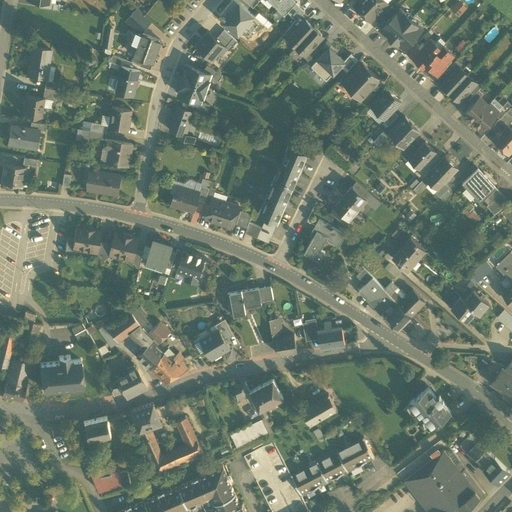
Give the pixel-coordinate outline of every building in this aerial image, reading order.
[(58,3),(49,1),(41,0),(40,6),(57,9),(58,3)] [(237,0),(231,0),(220,13),(227,18),(240,2),(237,0)] [(274,0),(273,2),(285,13),(287,10),(296,1),(297,0),(274,0)] [(366,15),(371,19),(387,2),(385,0),(358,0),(354,4),(359,9),(358,11),(358,13),(361,17),(364,17),(366,15)] [(456,0),(451,6),(460,14),(468,5),(462,0),(456,0)] [(296,1),(287,10),(296,19),(305,9),(296,1)] [(227,18),(225,20),(238,31),(241,27),(252,15),(253,13),(240,2),(227,18)] [(403,47),(404,47),(411,39),(422,28),(400,7),(389,19),(382,27),(390,35),(389,36),(394,40),(395,39),(403,47)] [(127,19),(139,31),(141,30),(150,20),(137,8),(127,19)] [(248,33),(259,21),(252,15),(241,27),(248,33)] [(376,24),(381,28),(382,27),(389,19),(385,15),(376,24)] [(290,35),(298,43),(314,26),(307,19),(304,19),(296,28),(289,35),(290,35)] [(282,34),(287,39),(288,37),(290,35),(289,35),(296,28),(291,24),(282,34)] [(492,25),(485,35),(490,39),(497,28),(492,25)] [(321,33),(314,26),(298,43),(307,51),(313,44),(321,36),(321,33)] [(224,28),(216,37),(226,46),(229,49),(237,39),(224,28)] [(221,52),(226,46),(216,37),(209,31),(197,45),(212,58),(219,50),(221,52)] [(153,61),(153,62),(161,39),(143,32),(135,55),(143,58),(153,61)] [(297,45),(298,43),(290,35),(288,37),(297,45)] [(423,65),(425,62),(441,46),(435,41),(430,36),(421,47),(412,55),(423,65)] [(440,36),(435,41),(441,46),(443,43),(446,40),(440,36)] [(463,36),(454,45),(459,50),(468,41),(463,36)] [(325,50),(329,46),(332,43),(328,38),(321,46),(325,50)] [(402,48),(407,52),(408,51),(415,44),(411,39),(404,47),(403,47),(402,48)] [(408,51),(412,55),(421,47),(416,42),(415,44),(408,51)] [(298,43),(297,45),(305,52),(307,51),(298,43)] [(443,43),(441,46),(425,62),(435,72),(444,63),(453,52),(443,43)] [(303,54),(308,59),(318,48),(313,44),(307,51),(305,52),(303,54)] [(27,73),(46,76),(51,48),(31,45),(27,73)] [(344,59),(329,46),(325,50),(311,65),(313,66),(325,78),(326,79),(340,64),(345,60),(344,59)] [(351,52),(344,59),(345,60),(340,64),(347,70),(358,58),(351,52)] [(109,59),(121,64),(123,57),(114,54),(109,59)] [(141,64),(150,68),(153,61),(143,58),(141,64)] [(456,58),(448,67),(447,68),(451,73),(457,66),(458,66),(461,63),(456,58)] [(359,98),(360,98),(370,88),(380,78),(363,62),(343,82),(344,83),(346,81),(362,95),(359,98)] [(440,76),(447,68),(448,67),(444,63),(435,72),(440,76)] [(207,64),(203,70),(211,73),(210,73),(219,79),(222,73),(207,64)] [(181,78),(207,87),(210,79),(209,79),(210,73),(211,73),(203,70),(189,65),(187,71),(185,70),(184,75),(182,75),(181,78)] [(116,90),(134,95),(140,70),(122,66),(116,90)] [(325,78),(313,66),(308,71),(320,83),(325,78)] [(443,84),(450,91),(466,74),(458,66),(457,66),(451,73),(443,81),(443,84)] [(475,82),(466,74),(450,91),(458,97),(461,97),(469,89),(475,82)] [(207,87),(181,78),(180,81),(181,83),(180,87),(181,87),(179,93),(193,98),(201,101),(201,100),(203,95),(204,95),(207,87)] [(469,89),(473,93),(478,87),(483,83),(478,78),(475,82),(469,89)] [(45,79),(44,86),(57,88),(58,81),(45,79)] [(344,83),(359,98),(362,95),(346,81),(344,83)] [(55,99),(57,88),(44,86),(42,96),(43,96),(43,97),(55,99)] [(469,98),(473,102),(479,95),(480,95),(483,92),(478,87),(473,93),(469,98)] [(357,100),(362,106),(370,97),(375,93),(370,88),(360,98),(359,98),(357,100)] [(373,104),(386,117),(393,109),(401,101),(388,88),(373,104)] [(22,113),(40,116),(43,97),(43,96),(42,96),(26,94),(22,113)] [(464,111),(473,120),(488,103),(480,95),(479,95),(473,102),(464,111)] [(494,97),(489,102),(498,110),(502,105),(494,97)] [(210,103),(201,100),(201,101),(193,98),(191,104),(208,109),(210,103)] [(495,113),(500,117),(507,110),(511,103),(507,99),(502,105),(498,110),(495,113)] [(489,102),(488,103),(473,120),(472,121),(480,129),(495,113),(498,110),(489,102)] [(371,106),(384,118),(386,117),(373,104),(371,106)] [(179,132),(183,134),(183,133),(191,110),(178,105),(170,129),(179,132)] [(110,125),(128,128),(131,109),(113,106),(110,125)] [(384,118),(371,106),(367,110),(379,122),(382,119),(384,118)] [(382,119),(388,124),(398,114),(393,109),(386,117),(384,118),(382,119)] [(511,119),(511,114),(507,110),(500,117),(494,123),(502,130),(507,124),(508,124),(511,119)] [(403,145),(409,139),(419,129),(405,115),(389,132),(403,145)] [(38,129),(42,129),(43,122),(30,120),(30,127),(39,128),(38,129)] [(91,121),(90,130),(103,132),(104,123),(91,121)] [(26,146),(36,147),(38,129),(39,128),(30,127),(23,126),(23,125),(21,125),(10,124),(9,132),(8,141),(27,144),(26,146)] [(494,138),(508,152),(511,148),(511,127),(511,128),(508,124),(507,124),(502,130),(494,138)] [(80,139),(89,141),(90,137),(89,136),(90,130),(82,128),(80,139)] [(374,139),(379,144),(388,134),(384,129),(374,139)] [(102,139),(103,132),(90,130),(89,136),(90,137),(102,139)] [(177,138),(190,142),(192,136),(183,133),(183,134),(179,132),(177,138)] [(109,162),(129,165),(130,155),(129,155),(131,142),(108,139),(106,148),(111,148),(109,162)] [(398,150),(403,155),(413,144),(409,139),(403,145),(398,150)] [(410,157),(419,166),(435,150),(425,140),(418,148),(409,157),(410,157)] [(296,147),(307,151),(309,146),(298,141),(296,147)] [(267,216),(277,221),(308,152),(307,151),(296,147),(290,144),(259,213),(267,216)] [(418,148),(413,144),(403,155),(407,159),(410,157),(409,157),(418,148)] [(431,168),(434,171),(444,181),(445,182),(445,181),(449,177),(449,176),(458,166),(445,154),(431,168)] [(22,162),(35,164),(37,158),(23,155),(22,162)] [(1,181),(23,185),(26,166),(4,162),(1,181)] [(464,179),(482,197),(495,184),(478,166),(464,179)] [(107,192),(117,194),(120,174),(89,170),(86,189),(95,191),(96,189),(107,190),(107,192)] [(438,187),(444,181),(434,171),(427,177),(438,187)] [(61,185),(69,186),(71,174),(63,173),(61,185)] [(202,182),(201,185),(209,187),(211,179),(203,177),(202,182)] [(201,185),(202,182),(189,178),(184,182),(174,179),(170,192),(173,193),(174,193),(177,184),(199,191),(201,185)] [(413,187),(418,192),(427,183),(422,178),(413,187)] [(476,195),(480,199),(482,197),(464,179),(462,181),(476,195)] [(353,185),(362,193),(366,188),(358,180),(353,185)] [(434,190),(440,195),(447,188),(450,186),(445,181),(445,182),(444,181),(438,187),(434,190)] [(171,204),(194,211),(198,198),(200,191),(199,191),(177,184),(174,193),(173,193),(173,195),(174,195),(171,204)] [(198,198),(205,200),(209,187),(201,185),(199,191),(200,191),(198,198)] [(352,185),(343,195),(358,207),(367,197),(362,193),(353,185),(352,185)] [(204,203),(210,205),(212,197),(213,197),(215,191),(216,188),(210,186),(204,203)] [(440,195),(444,200),(452,193),(447,188),(440,195)] [(487,205),(494,213),(509,200),(498,188),(490,195),(494,199),(487,205)] [(228,195),(215,191),(213,197),(226,201),(228,195)] [(349,217),(358,207),(343,195),(335,205),(335,206),(349,217)] [(468,206),(470,208),(480,199),(476,195),(467,204),(469,206),(468,206)] [(239,205),(226,201),(213,197),(212,197),(210,205),(206,218),(219,222),(232,226),(239,205)] [(511,202),(503,210),(511,221),(511,208),(511,207),(511,202)] [(331,211),(344,223),(349,217),(335,206),(331,211)] [(236,224),(247,227),(249,222),(252,213),(240,210),(236,224)] [(468,215),(472,220),(478,215),(473,210),(468,215)] [(257,237),(268,242),(277,221),(267,216),(257,237)] [(304,251),(320,260),(325,250),(321,247),(327,238),(328,236),(340,243),(339,245),(346,233),(319,218),(312,231),(315,232),(304,251)] [(261,227),(249,222),(247,227),(246,232),(257,237),(261,227)] [(73,247),(84,249),(88,226),(85,226),(84,228),(75,226),(73,237),(72,247),(73,247)] [(91,226),(88,226),(84,249),(96,250),(97,250),(99,240),(100,230),(90,229),(91,226)] [(110,253),(122,255),(127,233),(124,232),(124,235),(114,232),(112,243),(110,253)] [(130,234),(127,233),(122,255),(133,258),(134,258),(137,248),(139,238),(129,236),(130,234)] [(411,235),(402,246),(416,258),(425,248),(411,235)] [(64,252),(68,253),(73,249),(73,247),(72,247),(73,237),(67,236),(64,252)] [(328,236),(327,238),(339,245),(340,243),(328,236)] [(148,257),(147,260),(165,265),(170,248),(172,245),(154,239),(152,245),(148,257)] [(100,257),(102,258),(105,242),(99,240),(97,250),(96,250),(96,252),(100,257)] [(112,243),(105,242),(102,258),(105,258),(110,255),(110,253),(112,243)] [(142,255),(148,257),(152,245),(146,244),(142,255)] [(407,269),(416,258),(402,246),(393,256),(407,269)] [(136,266),(139,266),(143,250),(137,248),(134,258),(133,258),(133,260),(136,266)] [(176,250),(170,248),(165,265),(171,267),(172,265),(176,250)] [(172,265),(177,267),(183,250),(177,248),(176,250),(172,265)] [(205,257),(183,250),(177,267),(177,269),(187,272),(185,279),(184,280),(197,284),(205,257)] [(510,272),(511,274),(511,251),(496,265),(507,276),(510,272)] [(485,258),(478,264),(485,272),(492,267),(485,258)] [(165,265),(147,260),(145,267),(163,272),(165,265)] [(386,267),(397,277),(401,272),(390,262),(386,267)] [(479,277),(485,272),(478,264),(473,268),(479,277)] [(168,274),(171,267),(165,265),(163,272),(168,274)] [(474,281),(479,277),(473,268),(466,274),(474,281)] [(187,272),(177,269),(175,276),(185,279),(187,272)] [(357,276),(365,284),(372,277),(364,269),(357,276)] [(334,279),(342,288),(352,279),(344,270),(334,279)] [(168,276),(160,274),(158,282),(165,284),(168,276)] [(359,290),(367,299),(381,286),(372,277),(365,284),(359,289),(359,290)] [(384,289),(390,295),(395,291),(398,287),(392,282),(384,289)] [(511,303),(511,283),(502,293),(511,303)] [(259,287),(261,301),(267,300),(273,299),(271,285),(265,286),(259,287)] [(384,289),(381,286),(367,299),(381,313),(382,312),(391,303),(394,300),(390,295),(384,289)] [(228,293),(229,300),(231,299),(234,313),(243,311),(243,308),(262,304),(261,301),(259,287),(228,293)] [(473,289),(464,300),(476,310),(480,313),(489,302),(473,289)] [(390,295),(394,300),(410,316),(425,301),(413,290),(403,299),(395,291),(390,295)] [(200,293),(189,294),(190,301),(201,299),(200,293)] [(467,320),(476,310),(464,300),(461,296),(451,307),(467,320)] [(395,307),(388,314),(388,315),(391,318),(389,319),(394,324),(396,322),(400,326),(410,316),(394,300),(391,303),(395,307)] [(120,302),(111,303),(112,310),(121,309),(120,302)] [(141,305),(139,306),(146,316),(148,315),(141,305)] [(139,306),(131,312),(141,324),(143,327),(150,321),(146,316),(139,306)] [(497,316),(502,320),(509,312),(505,308),(497,316)] [(25,310),(23,316),(34,319),(35,313),(25,310)] [(113,334),(118,340),(130,332),(141,324),(131,312),(109,329),(113,334)] [(502,320),(506,324),(511,317),(511,314),(509,312),(502,320)] [(269,318),(273,338),(276,337),(281,336),(281,334),(280,334),(277,317),(269,318)] [(224,318),(215,323),(218,328),(218,327),(225,338),(234,333),(224,318)] [(40,323),(30,320),(29,325),(25,339),(35,342),(40,323)] [(302,323),(306,340),(317,338),(315,328),(317,328),(316,320),(302,323)] [(71,327),(74,333),(84,327),(81,321),(71,327)] [(319,338),(321,347),(345,343),(342,326),(332,327),(331,321),(324,322),(325,329),(317,330),(319,338)] [(158,342),(158,343),(170,331),(160,322),(149,333),(153,338),(158,342)] [(110,346),(113,343),(108,337),(113,334),(109,329),(105,323),(98,329),(110,346)] [(91,324),(85,327),(89,333),(94,330),(91,324)] [(130,332),(145,347),(153,338),(149,333),(144,329),(143,327),(141,324),(130,332)] [(87,332),(84,327),(74,333),(77,338),(87,332)] [(221,352),(230,347),(225,338),(218,327),(218,328),(200,338),(201,339),(195,342),(201,352),(207,349),(211,356),(220,351),(221,352)] [(0,336),(0,363),(8,366),(10,355),(15,334),(1,331),(0,336)] [(108,337),(113,343),(118,340),(113,334),(108,337)] [(276,337),(279,354),(297,350),(295,334),(281,336),(276,337)] [(158,342),(153,338),(145,347),(137,355),(150,368),(164,352),(165,352),(156,344),(158,342)] [(106,342),(96,346),(102,355),(110,352),(106,342)] [(169,347),(165,352),(164,352),(172,359),(177,355),(169,347)] [(172,359),(164,352),(150,368),(165,381),(188,368),(182,360),(184,359),(183,357),(184,356),(182,353),(179,355),(178,353),(177,355),(172,359)] [(40,362),(43,389),(62,387),(69,386),(83,384),(80,357),(70,359),(69,353),(58,355),(59,360),(40,362)] [(12,355),(10,355),(8,366),(5,379),(25,384),(31,360),(12,355)] [(493,369),(498,372),(503,365),(492,358),(485,368),(491,372),(493,369)] [(125,390),(128,394),(148,384),(138,368),(136,365),(129,369),(130,372),(119,377),(125,390)] [(509,394),(511,390),(511,372),(505,367),(503,365),(498,372),(491,382),(509,394)] [(109,378),(114,393),(125,390),(119,377),(118,375),(109,378)] [(249,391),(263,414),(267,413),(264,407),(283,396),(272,378),(249,391)] [(1,393),(21,398),(25,384),(5,379),(4,380),(1,393)] [(231,387),(238,398),(249,391),(243,381),(231,387)] [(423,413),(432,425),(451,411),(443,401),(444,400),(440,395),(436,397),(428,387),(410,401),(411,402),(420,415),(423,413)] [(302,409),(309,423),(336,406),(328,392),(302,409)] [(168,401),(171,411),(176,409),(173,399),(168,401)] [(131,410),(140,428),(149,425),(162,421),(154,403),(131,410)] [(262,417),(268,430),(270,433),(276,430),(268,414),(262,417)] [(83,421),(88,439),(111,433),(107,415),(83,421)] [(177,419),(182,431),(192,426),(187,415),(177,419)] [(472,418),(478,423),(479,423),(482,420),(476,415),(472,418)] [(262,433),(268,430),(262,417),(256,420),(262,433)] [(256,436),(262,433),(256,420),(250,423),(256,436)] [(250,439),(256,436),(250,423),(244,426),(250,439)] [(140,428),(154,459),(163,454),(149,425),(140,428)] [(198,438),(192,426),(182,431),(188,443),(198,438)] [(244,442),(250,439),(244,426),(238,429),(244,442)] [(319,426),(313,429),(318,437),(324,434),(319,426)] [(238,445),(244,442),(238,429),(232,432),(238,445)] [(460,445),(485,468),(494,458),(470,435),(460,445)] [(291,474),(301,494),(374,457),(364,436),(291,474)] [(203,450),(198,438),(188,443),(163,454),(154,459),(159,471),(203,450)] [(254,450),(244,455),(260,486),(273,511),(310,511),(307,506),(296,484),(273,440),(264,444),(254,450)] [(151,476),(158,473),(144,442),(138,445),(151,476)] [(429,511),(473,511),(488,501),(478,487),(445,442),(431,452),(434,456),(405,477),(429,511)] [(237,496),(260,486),(244,455),(233,460),(223,464),(237,496)] [(483,470),(498,484),(509,472),(494,458),(485,468),(483,470)] [(92,471),(99,488),(123,482),(120,469),(118,460),(90,467),(92,471)] [(195,511),(204,508),(208,510),(208,511),(243,511),(242,509),(245,508),(242,502),(240,503),(237,496),(223,464),(198,475),(198,474),(192,477),(193,478),(165,490),(164,488),(158,491),(159,493),(132,505),(131,503),(125,505),(126,507),(115,511),(195,511)] [(128,468),(120,469),(123,482),(131,480),(128,468)]
